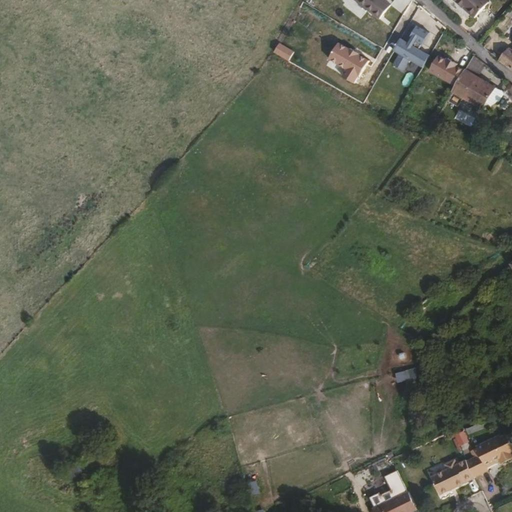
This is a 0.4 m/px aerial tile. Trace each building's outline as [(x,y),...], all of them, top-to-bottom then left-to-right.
[(390,6),(383,0),(357,0),(380,19),(390,6)] [(485,0),(455,0),(465,9),(467,6),(478,16),(489,3),(485,0)] [(416,25),(409,36),(411,37),(415,39),(422,43),(428,32),(416,25)] [(408,43),(400,38),(392,51),(399,55),(393,65),(403,71),(409,61),(422,68),(430,55),(412,45),(408,43)] [(370,61),(340,43),(330,60),(348,70),(344,77),(355,84),(359,77),(360,78),(370,61)] [(279,44),(275,52),(289,61),(294,53),(279,44)] [(511,52),(509,50),(498,61),(511,70),(511,52)] [(438,55),(429,69),(451,83),(460,68),(438,55)] [(484,111),(497,90),(477,77),(486,62),(475,55),(462,76),(473,83),(467,94),(456,87),(453,91),(484,111)] [(436,310),(434,306),(436,303),(431,297),(413,312),(418,319),(422,316),(425,319),(436,310)] [(408,373),(397,375),(399,383),(409,381),(408,373)] [(511,435),(511,432),(502,437),(495,440),(494,438),(477,447),(477,448),(471,451),(474,458),(467,461),(475,477),(489,469),(487,464),(502,457),(505,462),(511,458),(511,435)] [(467,461),(467,460),(459,464),(457,460),(447,466),(449,470),(433,478),(442,495),(476,478),(475,477),(467,461)] [(415,511),(418,510),(409,492),(374,510),(375,511),(415,511)]
